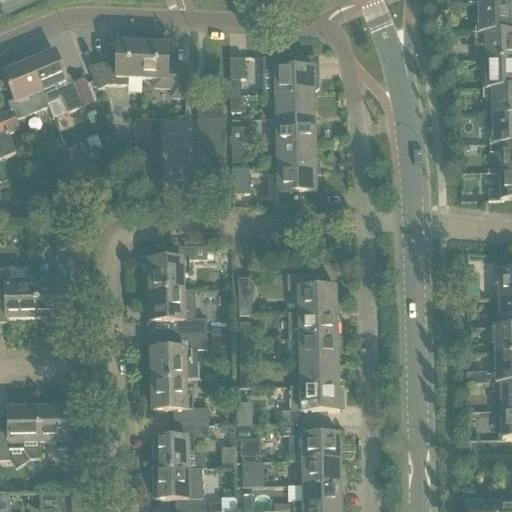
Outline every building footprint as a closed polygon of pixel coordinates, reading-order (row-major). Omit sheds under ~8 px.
[(468,0),(468,4),(493,4),(494,13),(509,13),(509,0),(468,0)] [(493,4),(478,4),(478,9),(478,37),(511,36),(511,24),(510,25),(509,13),(494,13),(493,4)] [(511,36),(478,37),(474,37),(474,49),(485,48),(485,60),(501,60),(501,69),(511,69),(511,36)] [(141,82),(142,48),(116,47),(116,67),(101,67),(88,72),(96,94),(109,89),(128,89),(128,82),(141,82)] [(186,101),(187,70),(168,69),(168,49),(142,48),(141,82),(154,83),(153,91),(172,92),(171,101),(186,101)] [(54,56),(29,67),(41,96),(45,107),(61,100),(67,115),(93,105),(84,82),(73,87),(69,79),(65,81),(54,56)] [(511,69),(501,69),(501,60),(485,60),(485,93),(511,92),(511,69)] [(296,61),(263,62),(263,74),(274,74),(275,99),(313,98),(313,95),(316,95),(318,92),(318,84),(315,81),(313,81),(313,73),(304,73),(303,61),(296,61)] [(230,83),(240,83),(244,83),(244,62),(229,62),(230,83)] [(0,117),(8,137),(20,131),(17,123),(47,110),(45,107),(41,96),(29,67),(3,77),(14,104),(8,106),(11,112),(0,116),(0,117)] [(230,100),(240,99),(240,83),(230,83),(230,100)] [(511,124),(511,92),(485,93),(492,93),(492,116),(508,115),(508,125),(511,124)] [(275,123),(314,122),(313,98),(275,99),(275,123)] [(230,117),(241,117),(240,103),(240,99),(230,100),(230,117)] [(197,123),(223,122),(222,110),(197,111),(197,123)] [(511,124),(508,125),(508,115),(492,116),(493,148),(490,148),(490,149),(511,148),(511,124)] [(0,161),(15,155),(8,137),(0,117),(0,161)] [(76,138),(97,130),(92,118),(72,125),(76,138)] [(197,135),(223,134),(223,122),(197,123),(197,135)] [(314,122),(275,123),(276,148),(315,147),(315,142),(319,142),(319,131),(314,131),(314,122)] [(135,136),(160,135),(160,123),(134,124),(135,136)] [(231,149),(241,148),(241,131),(230,132),(231,149)] [(198,147),(223,146),(223,134),(197,135),(198,147)] [(108,135),(97,140),(102,152),(114,147),(108,135)] [(135,148),(161,147),(160,135),(135,136),(135,148)] [(77,145),(66,150),(71,161),(82,156),(77,145)] [(198,159),(224,158),(223,146),(198,147),(198,159)] [(135,160),(161,159),(161,147),(135,148),(135,160)] [(277,172),(315,171),(315,147),(276,148),(277,172)] [(231,166),(241,166),(241,148),(231,149),(231,166)] [(511,148),(490,149),(490,157),(499,157),(499,172),(511,171),(511,148)] [(198,171),(224,170),(224,158),(198,159),(198,171)] [(136,172),(161,171),(161,159),(135,160),(136,172)] [(199,183),(224,182),(224,170),(198,171),(199,183)] [(136,185),(162,184),(161,171),(136,172),(136,185)] [(315,171),(277,172),(277,197),(277,209),(281,209),(304,208),(304,196),(316,196),(315,171)] [(488,194),(488,205),(511,204),(511,171),(499,172),(500,193),(488,194)] [(232,198),(243,198),(249,198),(248,173),(231,173),(232,198)] [(199,195),(224,194),(224,182),(199,183),(199,195)] [(136,197),(162,196),(162,184),(136,185),(136,197)] [(27,215),(26,221),(29,225),(35,226),(39,223),(40,217),(37,213),(31,212),(27,215)] [(55,281),(35,282),(35,289),(36,322),(67,321),(66,301),(79,301),(78,286),(78,275),(78,267),(77,254),(77,245),(77,241),(77,227),(57,227),(54,227),(55,281)] [(150,295),(182,295),(182,279),(190,278),(190,265),(206,265),(206,251),(168,252),(169,264),(149,265),(150,295)] [(0,273),(0,303),(5,303),(6,323),(36,322),(35,289),(35,282),(6,283),(6,273),(0,273)] [(511,274),(498,274),(498,298),(511,297),(511,274)] [(318,292),(317,279),(287,280),(287,294),(297,294),(297,318),(336,317),(336,291),(318,292)] [(238,319),(251,319),(250,282),(237,282),(238,319)] [(477,285),(466,285),(467,299),(477,299),(477,285)] [(182,295),(150,295),(150,326),(170,325),(170,338),(190,337),(206,337),(206,323),(195,324),(194,294),(182,295)] [(511,297),(498,298),(499,331),(511,330),(511,297)] [(288,342),(337,341),(336,317),(297,318),(287,318),(288,342)] [(239,344),(250,344),(249,326),(239,327),(239,344)] [(511,330),(499,331),(495,331),(495,354),(510,354),(511,364),(511,363),(511,330)] [(219,351),(231,350),(230,339),(219,339),(219,351)] [(287,367),(299,367),(338,366),(337,341),(288,342),(286,342),(287,367)] [(170,354),(152,354),(152,385),(184,384),(184,385),(200,385),(200,383),(198,383),(197,368),(193,368),(193,355),(206,355),(206,342),(190,342),(170,342),(170,354)] [(240,361),(250,361),(250,344),(239,344),(240,361)] [(495,354),(496,387),(511,386),(511,363),(511,364),(510,354),(495,354)] [(299,391),(338,390),(338,366),(299,367),(299,391)] [(240,393),(250,393),(250,375),(240,375),(240,393)] [(185,401),(184,385),(184,384),(152,385),(152,415),(172,415),(172,426),(209,426),(209,413),(193,414),(193,401),(185,401)] [(511,386),(496,387),(496,388),(500,388),(500,410),(511,409),(511,386)] [(290,415),(282,416),(282,429),(292,429),(300,429),(324,428),(323,416),(339,415),(339,407),(344,406),(343,391),(338,391),(338,390),(299,391),(299,390),(290,391),(290,415)] [(251,429),(251,407),(236,407),(236,430),(251,429)] [(511,409),(500,410),(501,443),(511,442),(511,409)] [(69,433),(69,413),(38,414),(39,445),(55,445),(55,453),(69,452),(69,462),(83,462),(82,432),(69,433)] [(39,445),(38,414),(8,414),(8,434),(0,434),(0,463),(10,464),(10,454),(23,453),(29,463),(40,462),(39,445)] [(292,441),(289,444),(290,465),(301,465),(340,464),(339,439),(327,440),(324,440),(324,428),(300,429),(301,440),(292,441)] [(154,474),(186,474),(186,457),(194,457),(194,444),(209,444),(209,431),(173,431),(173,443),(154,444),(154,474)] [(257,445),(242,446),(242,460),(242,467),(252,466),(260,466),(260,459),(257,459),(257,445)] [(235,452),(221,452),(221,472),(235,472),(235,452)] [(302,490),(341,489),(340,464),(301,465),(302,490)] [(243,485),(253,484),(252,466),(242,467),(243,485)] [(484,481),(493,480),(492,470),(483,471),(484,481)] [(186,474),(154,474),(155,504),(174,504),(174,511),(204,511),(204,502),(201,502),(200,473),(186,473),(186,474)] [(292,505),(291,511),(341,511),(341,489),(302,490),(302,505),(292,505)] [(8,497),(0,496),(0,504),(8,504),(8,497)] [(511,511),(511,496),(495,497),(495,507),(500,507),(500,511),(511,511)] [(495,507),(495,497),(494,497),(494,507),(467,508),(466,511),(500,511),(500,507),(495,507)] [(243,511),(253,511),(253,498),(243,499),(243,511)]
